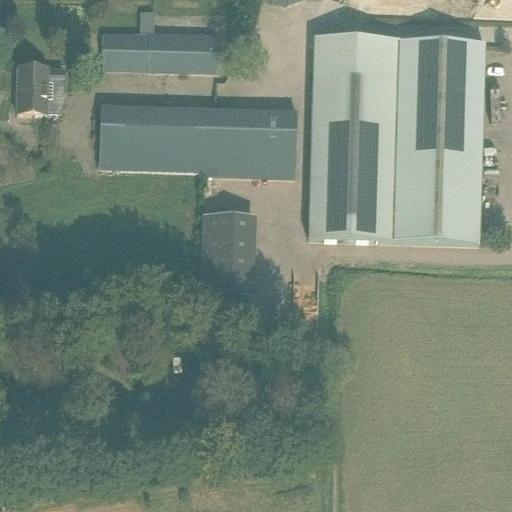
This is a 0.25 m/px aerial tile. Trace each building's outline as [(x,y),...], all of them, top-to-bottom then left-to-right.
[(250,0),(303,15),(306,0),(250,0)] [(146,76),(146,77),(217,79),(217,40),(154,39),(147,39),(146,76)] [(484,49),(311,44),(306,245),(478,250),(484,49)] [(47,87),(63,88),(63,76),(47,75),(17,74),(16,120),(46,121),(47,87)] [(295,183),(297,119),(100,114),(99,174),(205,177),(205,180),(295,183)] [(229,220),(230,208),(198,207),(197,219),(229,220)] [(257,221),(205,220),(204,300),(256,300),(257,221)]
